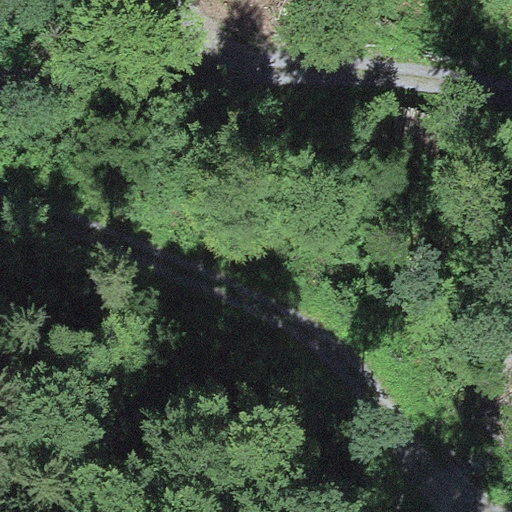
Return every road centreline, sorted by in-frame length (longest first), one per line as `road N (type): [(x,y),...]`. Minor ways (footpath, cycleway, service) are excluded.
road 1 (track): [(0,206),(63,222),(269,308),(361,376),(453,511)]
road 2 (track): [(511,95),(435,80),(0,67)]
road 3 (track): [(299,79),(144,0)]
